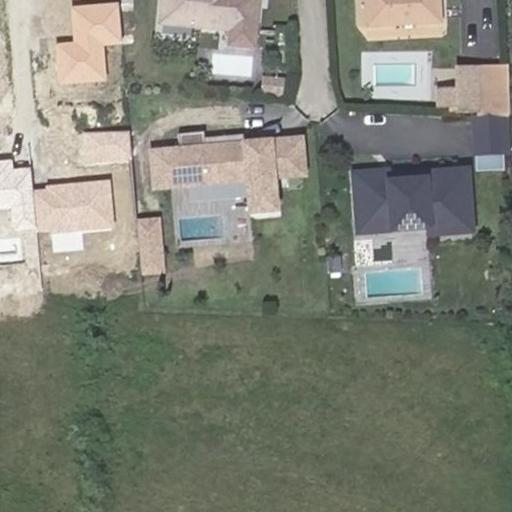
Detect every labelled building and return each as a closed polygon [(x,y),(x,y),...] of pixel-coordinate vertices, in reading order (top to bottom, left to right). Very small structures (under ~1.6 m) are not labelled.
[(129,0),(114,0),(116,17),(131,15),(129,0)] [(154,0),(153,29),(223,33),(223,47),(248,48),(250,0),(154,0)] [(432,0),(358,0),(357,23),(432,27),(432,0)] [(470,64),(468,114),(498,116),(498,65),(470,64)] [(468,114),(464,114),(464,152),(499,153),(498,116),(468,114)] [(263,208),(260,140),(231,141),(231,138),(216,139),(216,142),(196,143),(195,130),(169,131),(169,143),(142,145),(143,180),(236,177),(237,209),(263,208)] [(292,139),(260,140),(262,176),(293,174),(292,139)] [(375,170),(340,172),(344,219),(378,217),(378,229),(415,226),(416,233),(460,230),(455,168),(411,171),(412,178),(376,180),(375,170)] [(376,174),(376,180),(412,178),(411,171),(376,174)] [(123,213),(124,236),(144,236),(143,213),(123,213)] [(378,217),(344,219),(345,231),(378,229),(378,217)] [(124,236),(125,264),(145,263),(144,236),(124,236)]
